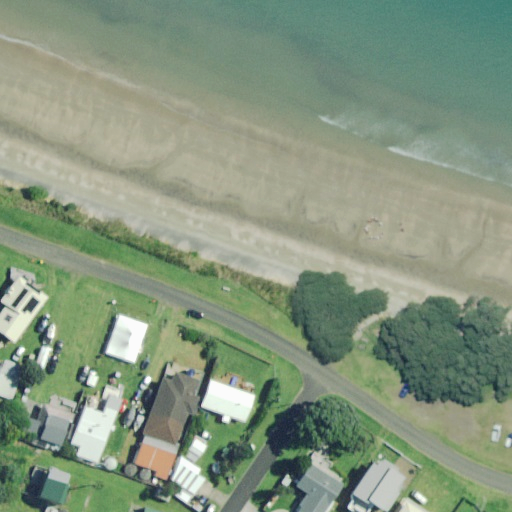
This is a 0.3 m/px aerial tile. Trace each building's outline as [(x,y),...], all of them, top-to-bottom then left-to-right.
[(45,299),(16,278),(0,300),(0,303),(5,307),(0,313),(0,334),(13,344),(45,299)] [(19,378),(0,370),(0,396),(11,401),(19,378)] [(197,382),(173,373),(170,382),(161,379),(130,463),(166,476),(178,444),(175,443),(186,414),(190,416),(197,397),(192,396),(197,382)] [(220,379),(211,375),(200,407),(223,415),(220,422),(227,424),(229,417),(244,423),(253,396),(241,392),(244,384),(230,379),(228,387),(218,384),(220,379)] [(132,391),(122,387),(120,391),(108,386),(103,400),(88,394),(70,445),(79,448),(76,456),(96,464),(119,402),(127,405),(132,391)] [(74,405),(54,397),(49,408),(41,405),(31,430),(39,433),(37,439),(58,447),(74,405)] [(205,446),(194,440),(187,451),(198,458),(205,446)] [(323,511),(343,483),(327,473),(333,464),(316,453),(294,487),(306,494),(294,511),(323,511)] [(180,458),(155,496),(168,505),(174,496),(186,504),(202,480),(195,475),(198,470),(180,458)] [(391,470),(381,464),(376,471),(370,467),(344,505),(353,511),(365,511),(371,505),(381,511),(383,511),(403,484),(388,474),(391,470)] [(59,506),(66,488),(61,486),(65,476),(39,466),(28,494),(59,506)] [(424,511),(404,499),(395,511),(424,511)]
